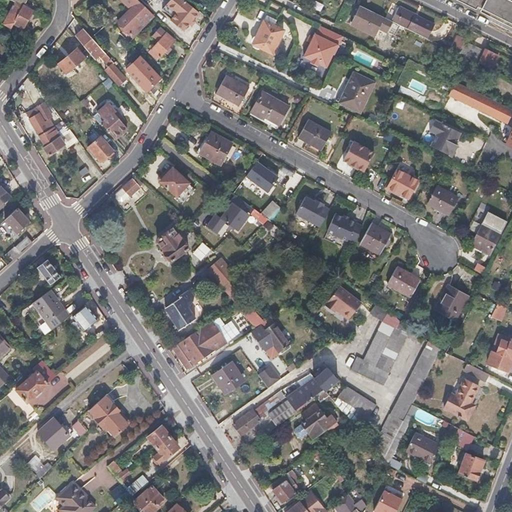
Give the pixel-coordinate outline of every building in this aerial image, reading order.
[(14,0),(17,1),(4,23),(12,27),(14,23),(23,27),(34,10),(25,5),(28,0),(14,0)] [(122,0),(130,8),(117,22),(132,37),(154,15),(139,0),(122,0)] [(155,0),(149,6),(160,17),(166,11),(155,0)] [(511,0),(454,0),(475,10),(477,6),(481,9),(479,12),(511,29),(511,0)] [(200,14),(187,2),(171,19),(184,31),(200,14)] [(361,5),(356,17),(387,32),(393,21),(361,5)] [(435,25),(399,8),(393,21),(428,38),(435,25)] [(278,21),(268,16),(265,21),(276,26),(278,21)] [(276,26),(265,21),(254,45),(274,55),(285,31),(276,26)] [(164,32),(158,27),(151,35),(157,40),(164,32)] [(84,28),(76,36),(96,61),(100,58),(108,67),(105,70),(119,85),(125,79),(104,54),(105,53),(91,37),(84,28)] [(314,38),(311,43),(304,57),(312,61),(319,64),(326,68),(333,55),(334,55),(344,37),(328,29),(323,39),(316,35),(314,38)] [(164,32),(157,40),(147,51),(155,59),(158,56),(159,57),(174,40),(164,32)] [(455,38),(450,49),(464,56),(478,63),(482,53),(462,44),(461,41),(455,38)] [(86,57),(78,47),(58,63),(66,73),(86,57)] [(160,79),(147,65),(132,78),(146,92),(160,79)] [(65,83),(55,71),(40,85),(50,96),(65,83)] [(374,83),(354,74),(340,103),(360,112),(374,83)] [(226,75),(216,93),(239,105),(249,88),(226,75)] [(32,96),(26,100),(29,105),(24,108),(29,118),(52,105),(32,79),(25,82),(32,96)] [(511,108),(458,82),(455,81),(448,95),(507,124),(511,113),(511,108)] [(84,90),(77,96),(81,100),(88,94),(84,90)] [(289,106),(262,92),(251,112),(277,126),(289,106)] [(99,111),(106,120),(102,123),(114,138),(127,127),(121,120),(114,111),(117,109),(111,102),(99,111)] [(52,105),(29,118),(44,144),(68,126),(66,124),(52,105)] [(117,109),(114,111),(121,120),(124,118),(117,109)] [(332,129),(312,118),(301,136),(322,148),(332,129)] [(460,133),(434,120),(429,131),(436,134),(431,146),(452,156),(457,145),(455,144),(460,133)] [(78,138),(68,126),(44,144),(41,146),(49,156),(65,144),(67,147),(78,138)] [(232,143),(211,132),(200,152),(221,163),(232,143)] [(101,137),(88,147),(100,161),(112,150),(101,137)] [(374,151),(354,140),(344,159),(362,169),(365,169),(374,151)] [(268,192),(279,177),(258,162),(247,176),(268,192)] [(190,183),(174,168),(161,181),(177,196),(190,183)] [(419,180),(397,169),(387,187),(410,198),(419,180)] [(140,187),(132,179),(116,195),(116,200),(119,203),(124,203),(140,187)] [(0,185),(0,204),(9,196),(0,185)] [(458,197),(437,186),(428,204),(448,214),(458,197)] [(214,213),(205,225),(215,233),(224,221),(236,230),(253,208),(234,194),(229,200),(231,202),(227,207),(219,217),(214,213)] [(315,202),(306,197),(297,215),(320,227),(329,209),(323,206),(324,204),(316,200),(315,202)] [(18,208),(5,219),(13,227),(11,229),(17,234),(30,222),(18,208)] [(486,211),(469,246),(488,255),(505,220),(486,211)] [(262,224),(267,219),(260,214),(256,220),(262,224)] [(348,220),(335,214),(327,232),(347,241),(348,239),(355,242),(362,226),(355,223),(355,221),(349,218),(348,220)] [(391,234),(371,223),(360,242),(368,246),(380,253),(391,234)] [(166,234),(157,240),(166,252),(160,255),(167,264),(184,252),(177,243),(176,244),(173,239),(171,240),(166,234)] [(15,247),(15,246),(7,253),(13,260),(33,242),(27,236),(15,247)] [(368,246),(360,242),(359,245),(368,250),(365,256),(375,261),(380,253),(368,246)] [(202,244),(192,254),(199,261),(209,251),(202,244)] [(40,266),(37,268),(50,284),(60,276),(48,260),(46,261),(43,256),(37,262),(40,266)] [(216,261),(207,271),(213,276),(221,284),(222,283),(228,278),(232,275),(216,261)] [(488,267),(476,261),(472,268),(484,274),(488,267)] [(419,279),(396,266),(386,283),(409,296),(419,279)] [(228,278),(222,283),(227,289),(233,284),(228,278)] [(468,293),(448,282),(435,307),(455,317),(468,293)] [(362,303),(340,286),(326,305),(335,312),(338,309),(343,312),(342,314),(350,320),(362,303)] [(180,295),(182,298),(188,308),(191,306),(192,303),(195,301),(196,296),(191,289),(186,291),(180,295)] [(237,289),(231,294),(237,301),(244,296),(237,289)] [(50,290),(31,304),(51,330),(69,316),(50,290)] [(259,322),(263,319),(244,296),(237,301),(236,302),(255,325),(259,322)] [(182,298),(167,308),(173,316),(171,317),(180,331),(196,320),(188,308),(182,298)] [(506,308),(497,304),(490,318),(501,321),(506,308)] [(87,305),(72,316),(83,330),(98,318),(87,305)] [(251,330),(264,348),(273,342),(280,350),(289,343),(269,315),(263,319),(259,322),(260,324),(251,330)] [(212,319),(173,347),(187,367),(226,339),(212,319)] [(30,327),(25,320),(16,328),(21,334),(30,327)] [(395,327),(383,321),(380,326),(393,332),(395,327)] [(393,332),(380,326),(364,359),(357,356),(351,368),(383,383),(408,333),(395,327),(393,332)] [(0,356),(11,346),(0,333),(0,356)] [(104,334),(71,361),(80,373),(114,346),(104,334)] [(497,354),(492,352),(488,364),(507,371),(511,359),(511,358),(511,340),(510,344),(502,341),(497,354)] [(273,342),(264,348),(271,358),(280,351),(280,350),(273,342)] [(437,355),(424,348),(377,439),(390,446),(412,404),(437,355)] [(34,367),(36,369),(16,388),(28,401),(48,384),(44,379),(53,372),(43,360),(34,367)] [(232,363),(213,376),(226,394),(245,381),(232,363)] [(285,376),(275,363),(258,375),(268,388),(285,376)] [(489,375),(467,364),(463,371),(485,382),(489,375)] [(0,385),(10,376),(0,365),(0,385)] [(316,377),(316,378),(318,381),(325,388),(325,389),(339,377),(330,366),(316,377)] [(318,381),(316,378),(298,392),(300,395),(318,381)] [(456,396),(452,393),(444,408),(467,420),(474,406),(470,403),(479,387),(465,380),(456,396)] [(325,388),(318,381),(300,395),(305,402),(321,390),(323,392),(326,390),(325,389),(325,388)] [(345,385),(338,396),(357,408),(354,412),(357,417),(365,422),(376,403),(345,385)] [(275,394),(282,404),(269,413),(277,424),(297,410),(282,390),(275,394)] [(114,402),(106,394),(89,409),(97,418),(96,419),(106,430),(108,428),(115,435),(127,423),(117,412),(119,410),(113,404),(114,402)] [(317,405),(303,413),(307,420),(295,427),(294,433),(297,437),(302,438),(309,434),(312,438),(326,429),(329,432),(337,427),(331,417),(326,420),(317,405)] [(262,420),(254,410),(235,424),(242,434),(262,420)] [(53,417),(38,432),(54,449),(69,434),(53,417)] [(79,420),(72,425),(81,437),(87,430),(79,420)] [(169,437),(161,426),(148,436),(156,447),(169,437)] [(474,436),(458,428),(451,441),(467,449),(474,436)] [(438,446),(414,434),(405,452),(429,464),(438,446)] [(178,447),(169,437),(156,447),(160,451),(165,458),(178,447)] [(160,451),(154,456),(159,463),(165,458),(160,451)] [(482,460),(465,453),(457,473),(474,480),(482,460)] [(338,467),(332,471),(340,482),(346,478),(338,467)] [(134,473),(130,468),(124,473),(128,478),(134,473)] [(142,475),(133,483),(126,489),(129,493),(131,495),(147,481),(142,475)] [(279,479),(270,485),(284,502),(297,493),(286,479),(282,483),(279,479)] [(79,490),(70,480),(53,497),(61,505),(57,509),(59,511),(78,494),(77,493),(79,490)] [(153,487),(136,501),(134,502),(142,511),(153,511),(158,508),(155,505),(163,499),(153,487)] [(0,489),(0,510),(14,496),(6,488),(4,489),(2,491),(0,489)] [(374,510),(378,511),(395,511),(404,496),(397,492),(395,495),(385,490),(374,510)] [(83,499),(78,494),(59,511),(87,511),(94,506),(85,496),(83,499)] [(325,511),(312,495),(290,511),(325,511)] [(346,495),(336,504),(341,511),(359,511),(358,510),(366,505),(361,499),(353,504),(346,495)]
